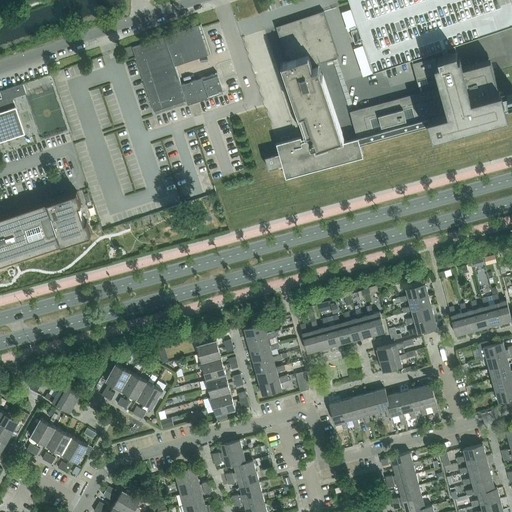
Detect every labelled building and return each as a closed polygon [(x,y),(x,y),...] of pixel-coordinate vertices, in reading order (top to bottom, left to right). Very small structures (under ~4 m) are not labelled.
[(411,59),(412,62),(444,53),(456,50),(454,45),(511,25),(511,0),(348,0),(349,1),(358,27),(351,29),(355,42),(362,40),(373,72),(411,59)] [(279,152),(265,156),(268,168),(282,164),(286,176),(363,155),(360,143),(394,134),(430,124),(433,134),(506,114),(503,104),(511,101),(511,94),(507,96),(508,102),(505,103),(501,89),(499,89),(494,71),(490,58),(463,66),(460,55),(458,56),(457,50),(456,50),(444,53),(412,62),(420,91),(350,111),(357,137),(338,142),(337,138),(342,136),(317,63),(338,56),(323,10),(276,26),(287,60),(282,62),(292,89),(306,133),(313,131),(314,134),(302,137),(301,134),(288,138),(276,142),(279,152)] [(217,72),(181,84),(175,65),(200,56),(211,53),(202,29),(202,28),(202,27),(201,24),(132,46),(154,111),(186,100),(188,104),(224,92),(217,72)] [(13,97),(17,96),(26,92),(23,83),(0,90),(0,138),(24,131),(13,97)] [(0,264),(90,234),(90,233),(86,221),(84,222),(78,206),(80,205),(76,192),(0,217),(0,264)] [(496,261),(495,255),(484,257),(486,264),(496,261)] [(482,257),(472,260),(472,261),(472,263),(474,268),(484,265),(482,258),(482,257)] [(452,275),(450,269),(440,271),(442,277),(452,275)] [(401,301),(409,299),(428,294),(425,282),(405,287),(406,288),(407,294),(399,296),(401,301)] [(493,295),(495,302),(500,322),(511,319),(506,299),(500,301),(498,293),(493,295)] [(404,312),(412,310),(431,305),(428,294),(409,299),(410,305),(402,307),(404,312)] [(350,295),(344,296),(344,297),(346,305),(352,303),(350,295)] [(482,298),(484,305),(489,325),(500,322),(495,302),(489,304),(487,296),(482,298)] [(471,301),(473,309),(478,328),(489,325),(484,305),(478,307),(476,299),(471,301)] [(328,300),(318,303),(318,304),(320,312),(331,309),(328,301),(328,300)] [(460,304),(462,312),(467,331),(478,328),(473,309),(467,310),(464,302),(460,304)] [(337,303),(330,305),(333,314),(339,312),(337,303)] [(312,305),(307,306),(307,307),(311,321),(316,320),(312,305)] [(366,306),(368,314),(374,334),(385,331),(380,311),(379,311),(373,313),(371,305),(366,306)] [(407,323),(415,321),(434,316),(431,305),(412,310),(413,316),(405,318),(407,323)] [(453,305),(449,307),(451,314),(450,315),(456,334),(467,331),(462,312),(456,313),(453,305)] [(355,309),(357,317),(363,337),(374,334),(368,314),(362,316),(360,308),(355,309)] [(344,312),(346,320),(352,340),(363,337),(357,317),(351,319),(349,311),(344,312)] [(333,315),(335,323),(341,343),(352,340),(346,320),(340,322),(338,314),(333,315)] [(418,332),(437,327),(434,316),(415,321),(416,327),(408,329),(410,334),(418,332)] [(322,318),(324,326),(330,346),(341,343),(335,323),(329,325),(327,317),(322,318)] [(244,327),(247,339),(267,333),(265,327),(273,325),(272,323),(271,320),(264,322),(244,327)] [(319,349),(330,346),(324,326),(318,328),(316,320),(311,321),(313,329),(319,349)] [(305,323),(300,324),(302,332),(307,352),(319,349),(313,329),(307,331),(305,323)] [(392,339),(402,337),(401,333),(397,334),(395,326),(389,328),(391,336),(392,339)] [(247,339),(250,350),(270,344),(268,338),(276,336),(274,331),(267,333),(247,339)] [(196,344),(199,353),(219,347),(216,338),(196,344)] [(412,338),(404,341),(396,343),(376,348),(379,359),(405,352),(403,346),(414,343),(412,338)] [(477,343),(478,347),(481,358),(486,357),(506,352),(503,340),(490,344),(489,340),(477,343)] [(250,350),(253,361),(273,355),(271,349),(279,347),(278,342),(270,344),(250,350)] [(199,353),(201,362),(221,356),(219,347),(199,353)] [(383,371),(402,365),(400,359),(408,357),(416,354),(415,350),(405,352),(379,359),(383,371)] [(506,352),(486,357),(489,368),(509,363),(506,352)] [(253,361),(256,372),(276,366),(274,360),(282,358),(281,353),(273,355),(253,361)] [(201,362),(204,370),(223,365),(221,356),(201,362)] [(115,362),(105,380),(113,385),(124,367),(115,362)] [(509,363),(489,368),(492,379),(511,374),(509,363)] [(256,372),(259,383),(279,377),(277,371),(285,369),(284,364),(276,366),(256,372)] [(43,366),(38,375),(46,379),(51,371),(51,370),(43,365),(43,366)] [(204,370),(206,379),(226,374),(223,365),(204,370)] [(124,367),(113,385),(121,389),(131,371),(124,367)] [(306,370),(297,372),(302,390),(309,389),(309,382),(306,370)] [(131,371),(121,389),(129,393),(139,376),(131,371)] [(228,382),(226,374),(206,379),(200,381),(202,389),(208,387),(208,388),(228,382)] [(511,374),(492,379),(495,390),(511,385),(511,374)] [(287,375),(279,377),(259,383),(262,394),(282,389),(282,388),(280,382),(288,380),(287,375)] [(139,376),(129,393),(137,398),(147,380),(139,376)] [(35,379),(32,384),(38,387),(41,383),(35,379)] [(147,380),(137,398),(145,402),(155,385),(147,380)] [(51,387),(58,391),(76,401),(82,391),(64,381),(61,387),(53,383),(51,387)] [(208,388),(211,396),(230,391),(228,382),(208,388)] [(431,383),(420,386),(425,406),(431,404),(436,422),(441,420),(436,403),(431,383)] [(155,385),(145,402),(153,407),(159,396),(163,389),(155,385)] [(511,385),(495,390),(498,402),(511,397),(511,385)] [(420,386),(409,389),(414,409),(420,407),(422,415),(427,413),(425,406),(420,386)] [(105,388),(102,394),(106,397),(110,390),(105,388)] [(391,415),(386,395),(387,395),(385,388),(373,391),(379,410),(385,409),(387,417),(392,415),(391,415)] [(409,410),(411,418),(412,421),(417,420),(416,416),(414,409),(409,389),(398,392),(403,412),(409,410)] [(111,399),(115,393),(110,390),(106,397),(111,399)] [(48,393),(45,397),(52,401),(70,411),(76,401),(58,391),(55,397),(48,393)] [(211,396),(213,405),(233,400),(230,391),(211,396)] [(378,410),(379,410),(373,391),(362,394),(368,413),(374,412),(376,420),(381,418),(378,410)] [(398,413),(400,421),(401,425),(406,423),(403,412),(398,392),(387,395),(386,395),(391,415),(398,413)] [(368,413),(362,394),(351,397),(357,416),(363,415),(365,423),(365,422),(370,421),(368,413)] [(122,406),(126,399),(121,396),(117,403),(122,406)] [(239,398),(241,403),(242,407),(249,405),(246,396),(239,398)] [(352,418),(354,425),(355,431),(360,429),(357,416),(351,397),(340,400),(346,419),(352,418)] [(127,408),(131,402),(126,399),(122,406),(127,408)] [(235,409),(233,400),(213,405),(216,414),(226,411),(235,409)] [(334,423),(335,422),(341,421),(343,428),(348,427),(346,419),(340,400),(329,403),(334,423)] [(138,415),(141,408),(137,405),(133,412),(138,415)] [(138,415),(142,417),(146,411),(141,408),(138,415)] [(21,409),(17,415),(25,420),(26,420),(30,414),(29,413),(21,409)] [(0,423),(13,430),(19,420),(1,410),(1,411),(0,412),(0,423)] [(54,413),(49,422),(52,424),(58,415),(54,413)] [(171,416),(160,420),(162,428),(174,425),(171,416)] [(38,440),(48,422),(40,417),(30,435),(38,440)] [(48,422),(38,440),(46,444),(56,426),(48,422)] [(13,430),(0,423),(0,436),(7,440),(13,430)] [(56,426),(46,444),(54,449),(64,431),(56,426)] [(87,428),(85,433),(92,437),(95,432),(87,428)] [(64,431),(54,449),(62,453),(72,435),(64,431)] [(72,435),(62,453),(70,457),(80,440),(72,435)] [(240,439),(220,444),(223,456),(243,450),(240,439)] [(70,457),(66,463),(71,466),(74,460),(78,462),(88,444),(80,440),(70,457)] [(30,443),(27,449),(26,449),(31,452),(35,445),(30,443)] [(458,462),(466,460),(486,454),(483,443),(463,448),(463,449),(465,455),(457,457),(458,462)] [(36,455),(36,454),(40,448),(35,445),(31,452),(36,455)] [(243,450),(223,456),(226,467),(233,465),(246,461),(243,450)] [(410,451),(390,456),(393,468),(413,462),(410,451)] [(46,452),(42,458),(47,461),(51,454),(46,452)] [(52,463),(55,457),(51,454),(47,461),(52,463)] [(461,473),(469,471),(489,465),(486,454),(466,460),(468,466),(460,468),(461,473)] [(246,461),(233,465),(236,476),(256,470),(253,459),(246,461)] [(61,460),(58,466),(58,467),(63,470),(66,463),(61,460)] [(413,462),(393,468),(396,479),(416,473),(413,462)] [(67,472),(68,472),(71,466),(66,463),(63,470),(67,472)] [(464,484),(472,482),(492,476),(489,465),(469,471),(471,477),(463,479),(464,484)] [(194,466),(174,471),(178,482),(197,477),(194,466)] [(256,470),(236,476),(239,487),(259,481),(256,470)] [(416,473),(396,479),(399,490),(419,484),(416,473)] [(475,493),(477,492),(495,487),(494,487),(492,476),(472,482),(474,488),(466,490),(467,495),(475,493)] [(197,477),(178,482),(181,493),(200,488),(197,477)] [(259,481),(239,487),(242,498),(262,492),(259,481)] [(422,495),(419,484),(399,490),(402,501),(422,495)] [(115,489),(109,485),(108,485),(106,490),(112,494),(115,489)] [(472,505),(480,503),(500,498),(497,486),(494,487),(495,487),(477,492),(479,498),(471,501),(472,505)] [(200,488),(181,493),(184,504),(203,499),(200,488)] [(123,489),(118,497),(136,507),(140,499),(123,489)] [(112,494),(106,490),(103,495),(109,498),(112,494)] [(262,492),(242,498),(245,509),(265,503),(262,492)] [(422,495),(402,501),(405,511),(413,510),(412,510),(425,506),(422,495)] [(118,497),(114,505),(126,511),(132,511),(136,507),(118,497)] [(482,509),(474,511),(472,511),(491,511),(503,509),(500,498),(480,503),(482,509)] [(203,499),(184,504),(185,511),(198,511),(206,510),(203,499)] [(106,504),(100,501),(97,505),(103,509),(106,504)] [(157,503),(159,510),(166,508),(164,501),(157,503)] [(267,511),(265,503),(245,509),(246,511),(267,511)]
